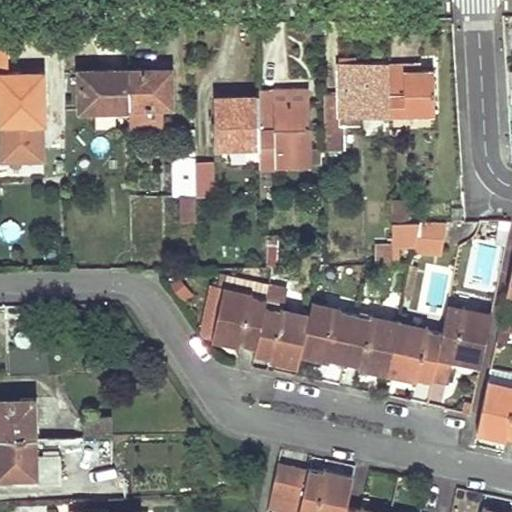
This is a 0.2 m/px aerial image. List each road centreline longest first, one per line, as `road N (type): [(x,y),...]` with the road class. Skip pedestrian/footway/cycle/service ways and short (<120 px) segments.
road 1 (residential): [(439,460),(441,444),(426,423),(204,377)]
road 2 (residential): [(204,377),(232,413),(251,422),(439,460)]
road 3 (residential): [(0,284),(111,281),(142,289),(204,377)]
road 4 (residential): [(477,0),(488,163),(511,185)]
